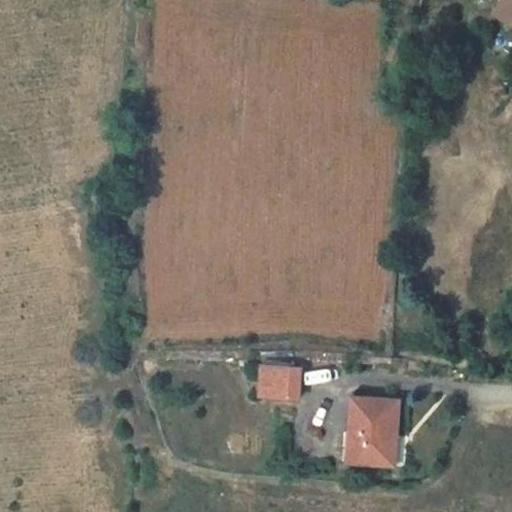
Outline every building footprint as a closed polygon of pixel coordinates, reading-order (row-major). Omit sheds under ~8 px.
[(511,0),(499,0),(476,38),(494,50),(500,40),(511,48),(511,0)] [(511,48),(500,40),(494,50),(511,61),(511,48)] [(309,397),(311,363),(266,361),(264,395),(309,397)] [(267,432),(270,402),(242,400),(239,415),(234,414),(233,425),(239,425),(238,430),(267,432)] [(327,494),(334,495),(370,496),(378,496),(384,434),(334,430),(327,494)]
